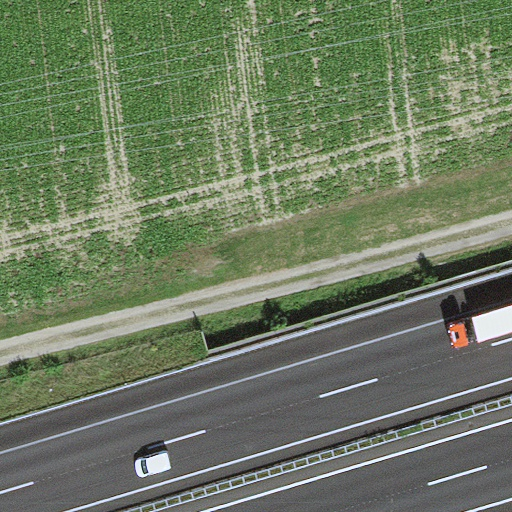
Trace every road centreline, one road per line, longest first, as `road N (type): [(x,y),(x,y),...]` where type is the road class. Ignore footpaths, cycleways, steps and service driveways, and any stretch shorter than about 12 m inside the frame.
road 1 (motorway): [(511,338),(0,492)]
road 2 (track): [(0,353),(511,221)]
road 3 (motorway): [(336,511),(511,459)]
